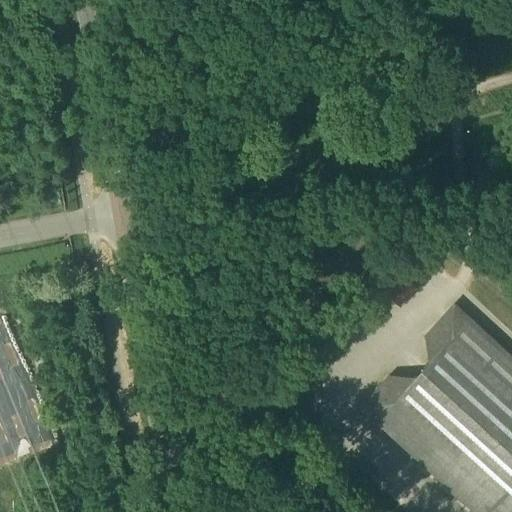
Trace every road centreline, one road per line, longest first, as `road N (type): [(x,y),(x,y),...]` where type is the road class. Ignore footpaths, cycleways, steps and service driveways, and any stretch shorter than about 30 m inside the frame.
road 1 (tertiary): [(178,511),(127,213)]
road 2 (tertiary): [(127,213),(92,0)]
road 3 (residential): [(127,213),(0,238)]
